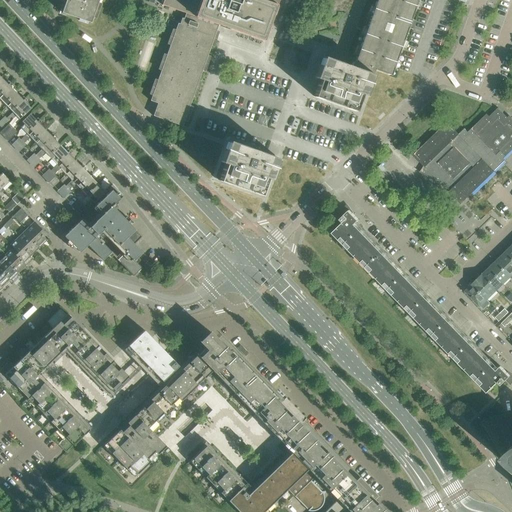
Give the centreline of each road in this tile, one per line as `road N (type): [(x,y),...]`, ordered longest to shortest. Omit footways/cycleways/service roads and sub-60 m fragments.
road 1 (secondary): [(254,259),(11,0)]
road 2 (secondary): [(0,30),(232,278)]
road 3 (secondary): [(442,471),(400,413),(254,259)]
road 4 (secondary): [(232,278),(421,480)]
road 5 (residential): [(379,511),(393,487),(229,324)]
road 6 (residential): [(338,177),(458,59),(480,0)]
road 7 (residential): [(59,273),(57,231),(71,217),(0,143)]
road 8 (unclassified): [(214,292),(179,308),(59,273)]
road 9 (residential): [(338,177),(447,293)]
